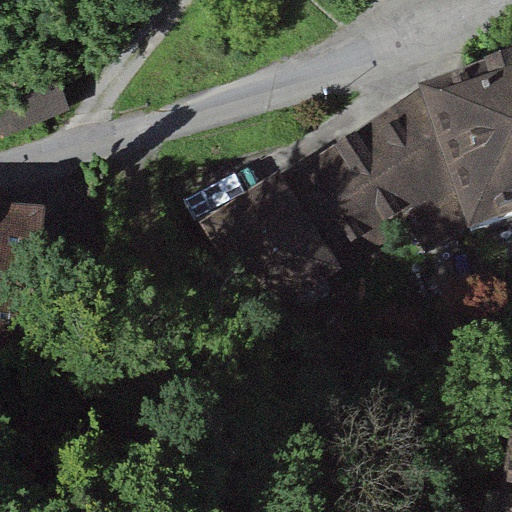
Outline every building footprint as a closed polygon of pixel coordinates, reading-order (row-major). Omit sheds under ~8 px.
[(319,0),(336,24),(369,0),(319,0)] [(11,136),(73,106),(62,85),(0,115),(11,136)] [(511,99),(419,135),(459,239),(470,255),(511,239),(511,99)] [(459,239),(419,135),(215,237),(266,338),(459,239)] [(49,229),(0,222),(0,376),(28,380),(49,229)] [(511,511),(511,445),(501,511),(511,511)]
